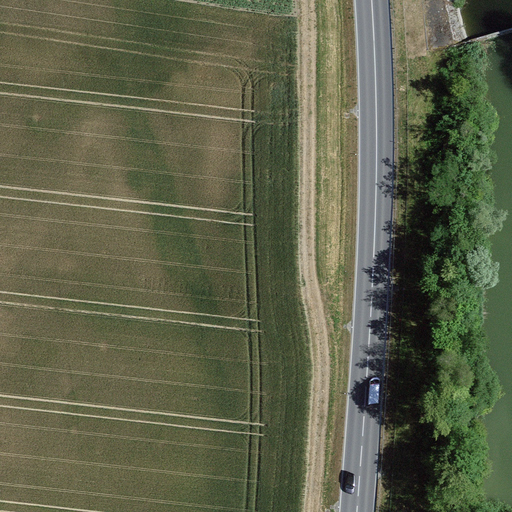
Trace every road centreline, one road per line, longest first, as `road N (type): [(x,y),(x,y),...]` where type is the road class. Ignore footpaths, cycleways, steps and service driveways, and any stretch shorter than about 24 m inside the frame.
road 1 (track): [(308,0),(310,244),(325,365),(315,511)]
road 2 (secondary): [(371,0),(375,213),(356,511)]
